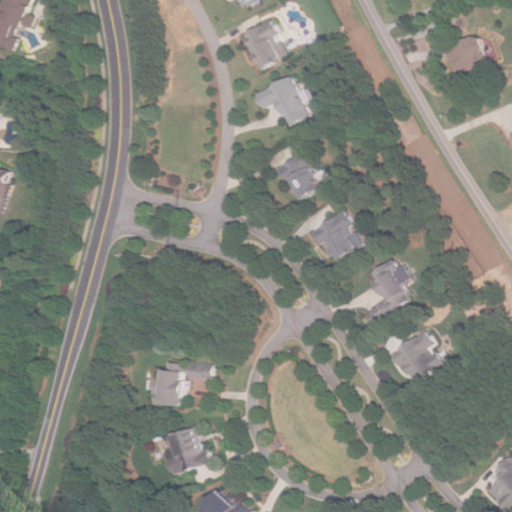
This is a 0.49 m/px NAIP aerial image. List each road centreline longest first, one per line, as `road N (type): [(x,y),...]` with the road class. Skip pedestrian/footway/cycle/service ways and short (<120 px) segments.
road 1 (residential): [(108,224),(207,248),(262,274),(421,511),(459,504),(277,241),(231,218),(116,188)]
road 2 (residential): [(325,307),(276,342),(261,366),(256,424),(266,452),(301,486),(330,496),(384,491),(430,464)]
road 3 (tertiary): [(87,299),(125,122),(109,0)]
road 4 (residential): [(511,228),(377,0)]
road 5 (residential): [(207,248),(226,168),(230,102),(222,62),(193,0)]
road 6 (residential): [(28,511),(87,299)]
